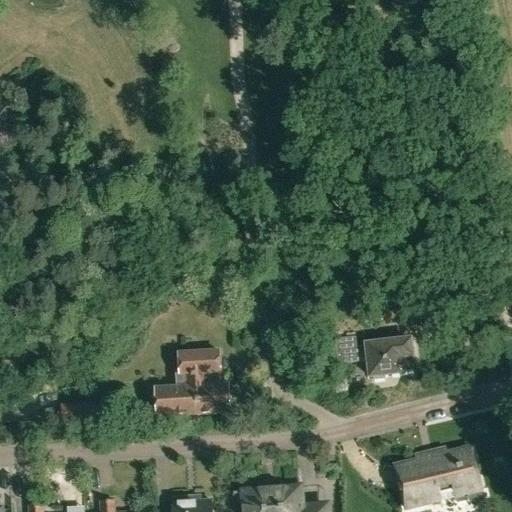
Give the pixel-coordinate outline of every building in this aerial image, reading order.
[(410,341),(378,345),(378,346),(366,347),(366,350),(356,351),(355,338),(334,340),(337,366),(367,363),(369,378),(373,377),(373,381),(384,380),(383,376),(413,373),(410,341)] [(179,354),(181,388),(156,389),(158,420),(229,415),(227,386),(203,387),(202,376),(219,375),(218,352),(179,354)] [(103,405),(62,407),(63,424),(104,422),(103,405)] [(416,459),(417,464),(401,468),(406,487),(400,489),(405,509),(456,497),(457,503),(482,497),(480,490),(481,490),(471,450),(434,459),(433,455),(416,459)] [(243,494),(244,511),(326,511),(326,508),(301,510),(299,490),(243,494)] [(201,497),(171,500),(172,511),(212,511),(212,501),(201,502),(201,497)] [(113,511),(113,503),(101,504),(101,511),(113,511)]
